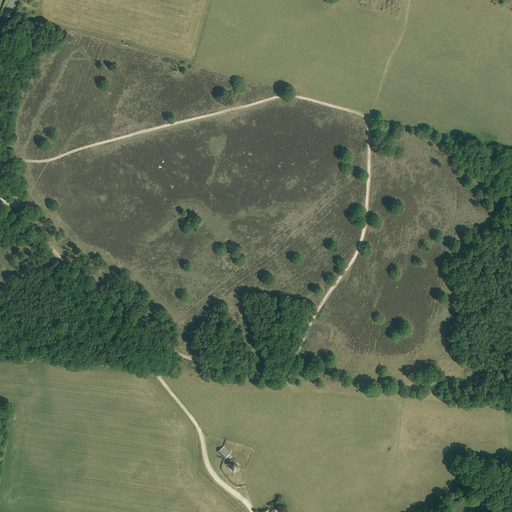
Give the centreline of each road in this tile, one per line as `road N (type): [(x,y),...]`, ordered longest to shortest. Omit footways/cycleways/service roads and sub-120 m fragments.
road 1 (track): [(105,314),(189,358),(247,377),(283,377),(359,247),(368,122)]
road 2 (track): [(368,122),(275,97),(44,161),(0,160)]
road 3 (track): [(251,510),(209,470),(194,422),(122,333)]
road 4 (track): [(122,333),(15,207)]
road 5 (track): [(368,122),(410,0)]
road 6 (track): [(0,339),(36,345),(122,333)]
